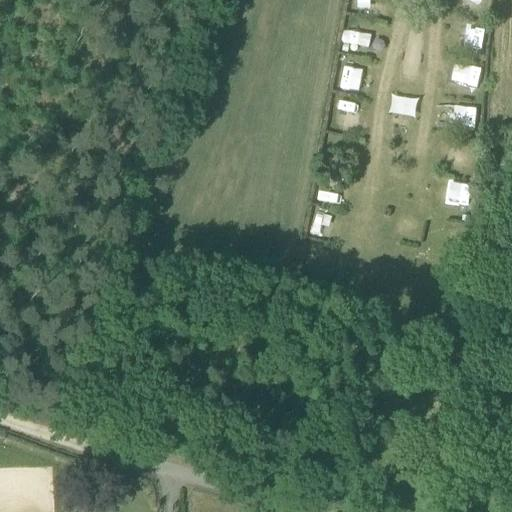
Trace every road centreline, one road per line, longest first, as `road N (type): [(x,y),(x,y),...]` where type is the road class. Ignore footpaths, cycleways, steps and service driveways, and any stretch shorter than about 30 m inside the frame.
road 1 (unclassified): [(295,511),(57,437)]
road 2 (track): [(112,292),(57,437),(0,416)]
